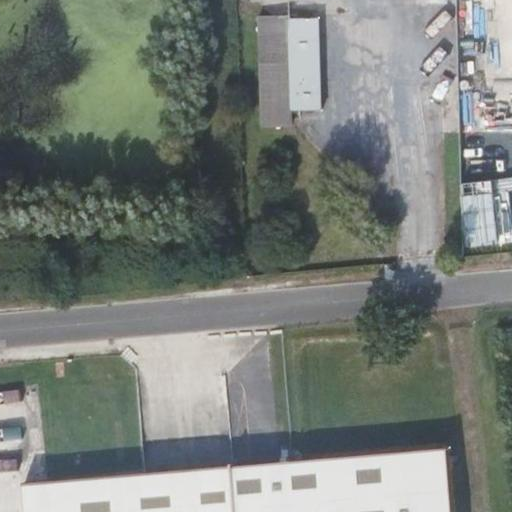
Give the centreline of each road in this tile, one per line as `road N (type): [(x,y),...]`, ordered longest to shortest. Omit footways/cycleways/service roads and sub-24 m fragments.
road 1 (residential): [(0,335),(511,287)]
road 2 (unknown): [(164,320),(177,452)]
